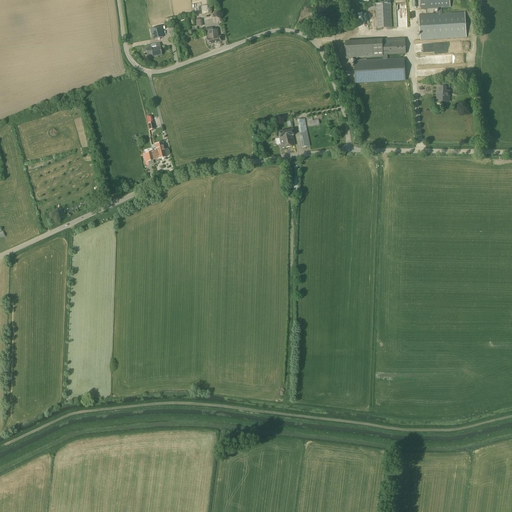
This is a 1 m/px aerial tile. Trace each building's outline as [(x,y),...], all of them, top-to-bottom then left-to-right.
[(392,28),(391,4),(391,0),(392,0),(391,0),(373,0),(374,1),(375,1),(375,4),(359,6),(361,30),(370,29),(368,11),(376,11),(377,29),(392,28)] [(438,8),(439,14),(419,15),(420,41),(467,38),(465,12),(442,13),(442,8),(450,8),(449,0),(420,0),(421,9),(438,8)] [(211,13),(211,6),(210,3),(207,3),(208,6),(201,6),(202,9),(199,10),(199,14),(205,14),(206,16),(209,16),(209,13),(211,13)] [(161,27),(150,29),(152,40),(164,38),(161,27)] [(217,29),(213,30),(213,28),(205,29),(207,45),(222,42),(220,37),(218,37),(217,29)] [(406,54),(406,52),(405,38),(383,39),(345,41),(347,59),(383,57),(383,59),(354,61),(355,84),(406,81),(404,58),(388,59),(387,55),(406,54)] [(151,49),(151,48),(146,49),(147,56),(152,56),(152,57),(162,55),(160,44),(156,44),(157,48),(151,49)] [(446,91),(446,87),(437,87),(437,100),(439,100),(439,102),(449,102),(450,91),(446,91)] [(147,124),(148,124),(149,131),(155,130),(153,122),(149,123),(148,118),(146,118),(147,124)] [(297,120),(302,148),(310,146),(305,119),(297,120)] [(309,126),(313,126),(313,128),(317,127),(317,125),(319,125),(318,120),(312,121),(312,119),(309,119),(309,121),(309,126)] [(279,139),(293,136),(294,136),(292,130),(278,133),(279,139)] [(293,136),(279,139),(281,149),(294,146),(293,136)] [(155,145),(155,148),(153,149),(154,152),(165,150),(163,143),(155,145)] [(154,152),(153,149),(152,149),(153,152),(145,153),(147,162),(154,160),(167,157),(166,156),(168,155),(169,153),(169,150),(167,149),(165,150),(154,152)]
